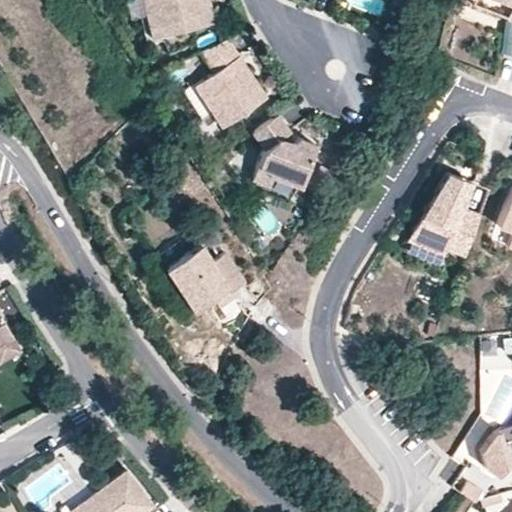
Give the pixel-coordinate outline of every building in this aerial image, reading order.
[(213,21),(208,0),(141,0),(150,36),(213,21)] [(511,0),(497,0),(509,4),(505,17),(508,18),(511,7),(511,0)] [(227,37),(200,50),(214,70),(195,83),(213,110),(223,123),(266,95),(243,61),(238,63),(235,58),(239,55),(227,37)] [(243,61),(239,55),(235,58),(238,63),(243,61)] [(277,112),(253,131),(266,146),(263,149),(253,175),(271,182),(275,172),(295,180),(301,182),(315,141),(299,134),(294,138),(287,143),(281,136),(288,131),(291,129),(277,112)] [(288,131),(281,136),(287,143),(294,138),(288,131)] [(271,182),(253,175),(251,183),(289,197),(295,180),(275,172),(271,182)] [(463,253),(479,213),(461,206),(471,181),(447,172),(405,238),(410,239),(441,252),(444,246),(463,253)] [(511,185),(510,185),(495,223),(511,230),(506,244),(511,246),(511,185)] [(164,266),(190,249),(179,233),(140,258),(151,274),(164,266)] [(441,252),(410,239),(406,251),(437,263),(441,252)] [(244,281),(225,251),(211,260),(200,243),(190,249),(164,266),(192,309),(212,296),(228,286),(231,290),(244,281)] [(218,305),(233,294),(231,290),(228,286),(212,296),(218,305)] [(0,356),(0,357),(19,346),(0,314),(0,356)] [(511,421),(498,428),(502,438),(511,433),(511,421)] [(511,433),(502,438),(498,428),(494,429),(481,448),(485,465),(510,458),(511,459),(511,433)] [(124,456),(117,448),(111,452),(118,461),(124,456)] [(118,466),(108,455),(97,464),(106,476),(118,466)] [(510,458),(485,465),(496,472),(510,458)] [(139,511),(153,501),(124,466),(77,503),(84,511),(139,511)] [(434,511),(462,511),(470,503),(454,490),(434,511)] [(482,508),(502,502),(500,493),(479,499),(482,508)]
